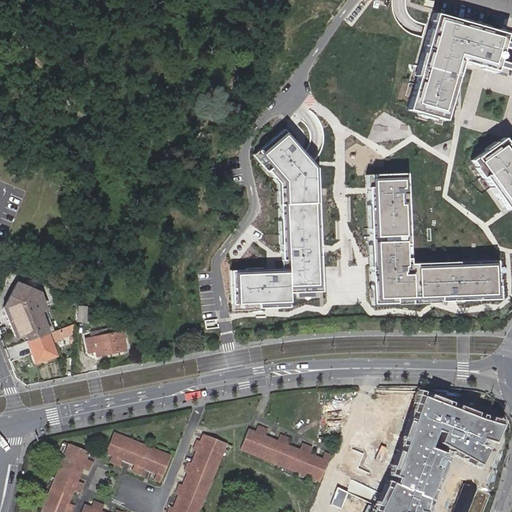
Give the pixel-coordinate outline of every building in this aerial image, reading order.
[(427,33),(405,111),(444,122),(460,62),(495,72),(498,60),(511,63),(511,70),(510,76),(511,76),(511,150),(503,138),(471,162),(508,211),(511,208),(511,43),(505,42),(507,34),(433,13),(427,33)] [(292,270),(237,271),(237,303),(295,303),(295,292),(326,291),(323,167),(292,133),(267,155),(290,180),(292,270)] [(413,173),(378,174),(381,299),(505,296),(504,267),(415,269),(413,173)] [(0,301),(0,317),(12,345),(25,340),(46,332),(38,312),(43,310),(37,291),(11,280),(0,301)] [(90,306),(79,305),(78,320),(89,321),(90,306)] [(124,330),(87,337),(90,351),(96,350),(97,355),(128,349),(124,330)] [(55,354),(46,332),(25,340),(33,363),(55,354)] [(481,417),(422,394),(395,474),(400,475),(397,483),(392,482),(377,511),(402,511),(403,511),(407,511),(425,511),(428,497),(439,473),(447,452),(429,446),(436,428),(444,430),(440,441),(479,463),(490,447),(479,441),(481,435),(495,440),(502,424),(481,417)] [(316,476),(326,451),(324,450),(323,454),(322,456),(309,451),(310,449),(311,445),(302,441),(301,445),(300,447),(287,442),(288,440),(289,436),(281,433),(279,437),(278,439),(265,433),(265,431),(267,427),(258,424),(257,428),(256,430),(249,427),(241,446),(252,451),(263,455),(275,460),(286,464),(297,469),(308,473),(316,476)] [(154,477),(162,460),(164,456),(165,453),(159,451),(147,446),(136,441),(124,437),(114,433),(106,451),(113,454),(110,460),(121,464),(123,458),(135,463),(132,468),(142,472),(144,467),(156,472),(154,477)] [(184,469),(187,470),(190,471),(185,484),(182,483),(179,482),(175,491),(179,492),(181,493),(176,506),(173,505),(170,503),(166,511),(195,511),(197,508),(202,496),(206,485),(211,474),(216,462),(221,450),(225,441),(205,433),(202,440),(200,439),(197,438),(193,448),(196,449),(198,450),(194,461),(192,460),(188,459),(184,469)] [(64,452),(68,454),(72,443),(69,442),(64,452)] [(59,477),(54,488),(49,500),(45,510),(48,511),(64,511),(65,510),(70,511),(71,511),(75,504),(69,501),(74,488),(81,490),(84,481),(78,479),(83,466),(89,469),(93,460),(87,457),(90,450),(72,443),(68,454),(63,465),(59,477)] [(331,453),(326,451),(316,476),(320,478),(331,453)] [(60,464),(63,465),(68,454),(64,452),(60,464)] [(162,460),(154,477),(160,479),(170,455),(165,453),(164,456),(162,460)] [(219,463),(216,462),(211,474),(214,475),(219,463)] [(55,475),(59,477),(63,465),(60,464),(55,475)] [(50,486),(54,488),(59,477),(55,475),(50,486)] [(49,500),(54,488),(50,486),(45,498),(49,500)] [(343,508),(348,492),(337,488),(332,504),(343,508)] [(125,511),(116,508),(114,511),(108,511),(101,509),(104,502),(94,498),(92,505),(85,502),(80,511),(125,511)]
